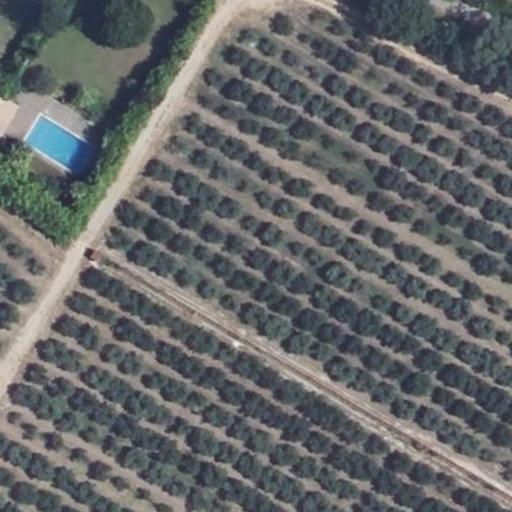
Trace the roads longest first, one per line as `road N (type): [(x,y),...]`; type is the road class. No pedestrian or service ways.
road 1 (track): [(86,242),(511,497)]
road 2 (track): [(0,385),(238,0)]
road 3 (track): [(328,0),(511,102)]
